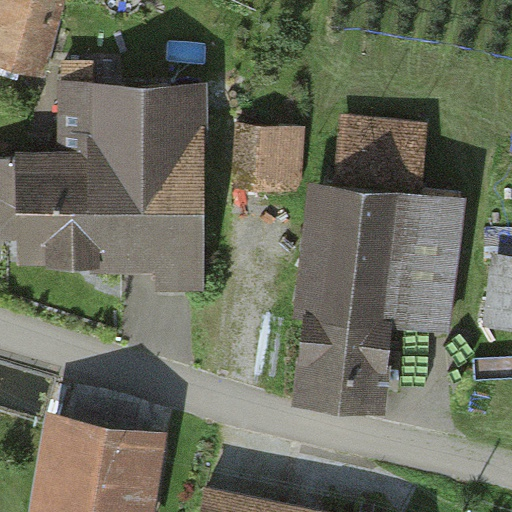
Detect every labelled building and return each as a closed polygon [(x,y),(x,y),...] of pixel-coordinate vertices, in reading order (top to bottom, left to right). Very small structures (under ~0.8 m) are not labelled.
[(0,0),(0,58),(43,69),(61,0),(0,0)] [(0,160),(0,236),(26,237),(25,262),(221,266),(225,92),(72,89),(70,162),(0,160)] [(313,118),(250,114),(245,179),(282,182),(284,158),(310,160),(313,118)] [(326,187),(305,393),(402,403),(410,321),(462,326),(475,202),(428,197),(435,136),(349,128),(343,189),(326,187)] [(511,322),(511,244),(496,243),(490,321),(511,322)] [(37,511),(148,511),(163,421),(54,404),(37,511)] [(332,511),(215,488),(210,511),(332,511)]
